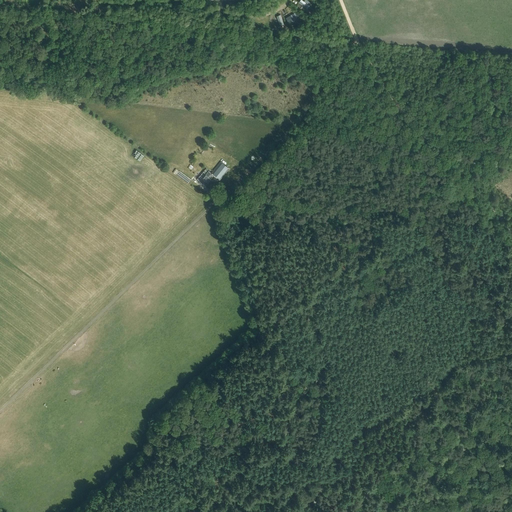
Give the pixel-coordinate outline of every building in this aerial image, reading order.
[(307,8),(309,5),(302,0),(299,0),(298,2),(307,8)] [(287,28),(280,11),(269,15),(274,30),(287,28)] [(297,14),(287,20),(289,24),(299,18),(297,14)] [(209,170),(203,177),(200,175),(197,179),(205,185),(213,175),(220,180),(229,169),(220,161),(211,172),(209,170)] [(244,197),(237,200),(239,205),(238,205),(243,214),(249,210),(244,197)]
